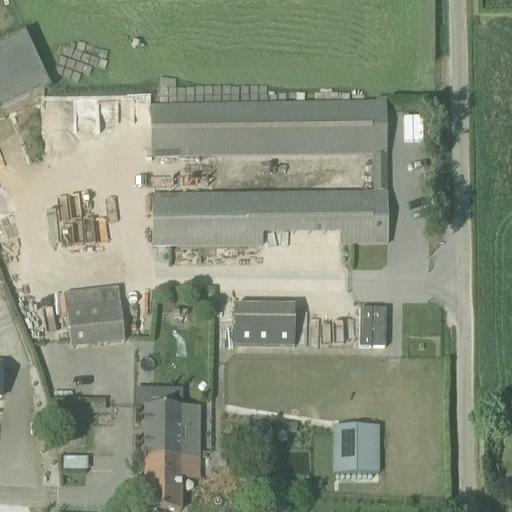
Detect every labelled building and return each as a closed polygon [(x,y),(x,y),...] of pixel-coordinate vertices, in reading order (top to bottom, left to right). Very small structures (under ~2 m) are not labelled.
[(0,45),(24,35),(7,0),(4,0),(0,2),(0,45)] [(24,35),(0,45),(0,111),(49,89),(24,35)] [(387,195),(385,105),(150,108),(151,158),(360,155),(372,155),(373,196),(387,195)] [(124,344),(119,301),(118,295),(117,289),(88,292),(95,347),(124,344)] [(233,306),(232,348),(293,349),(294,307),(233,306)] [(135,390),(135,408),(144,408),(149,408),(149,391),(135,390)] [(253,400),(249,421),(269,424),(272,403),(253,400)] [(144,460),(180,460),(180,457),(180,455),(198,455),(199,416),(180,415),(180,409),(149,408),(144,408),(144,428),(144,460)] [(378,429),(332,430),(333,477),(378,477),(378,429)] [(198,470),(198,455),(180,455),(180,460),(144,460),(143,511),(145,511),(180,511),(180,470),(198,470)]
